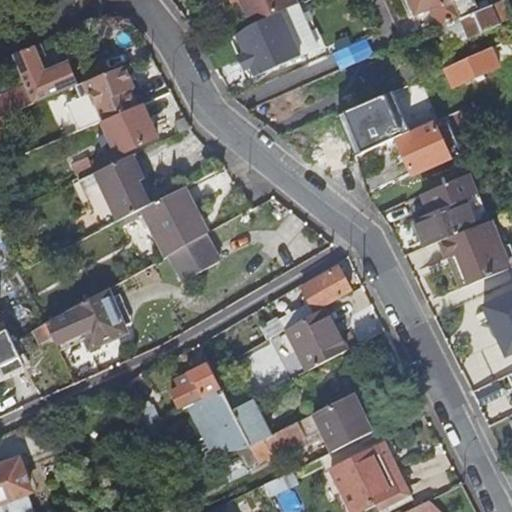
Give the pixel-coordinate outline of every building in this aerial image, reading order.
[(243,0),(254,25),(300,4),(298,0),(233,0),(235,3),(240,0),(243,0)] [(416,16),(409,0),(403,0),(411,18),(416,16)] [(435,8),(443,27),(480,10),(475,0),(409,0),(416,16),(435,8)] [(319,49),(300,4),(254,25),(250,26),(239,34),(256,75),(319,49)] [(443,27),(439,28),(448,48),(501,25),(493,5),(480,10),(443,27)] [(492,48),(511,38),(511,33),(490,44),(492,48)] [(256,75),(239,34),(232,39),(246,70),(252,76),(256,75)] [(33,50),(43,74),(48,72),(37,45),(31,47),(33,50)] [(13,55),(14,58),(33,50),(31,47),(13,55)] [(501,67),(492,48),(446,68),(455,88),(501,67)] [(21,74),(33,103),(76,86),(67,64),(48,72),(43,74),(33,50),(14,58),(21,74)] [(124,65),(80,83),(86,96),(90,95),(101,121),(102,121),(134,107),(127,91),(133,88),(124,65)] [(0,116),(33,103),(21,74),(0,81),(0,88),(2,95),(0,96),(0,116)] [(155,137),(140,105),(134,107),(102,121),(107,133),(97,137),(102,147),(111,143),(117,154),(155,137)] [(448,117),(436,122),(453,159),(464,154),(448,117)] [(190,129),(184,118),(176,123),(180,134),(190,129)] [(453,159),(436,122),(398,139),(414,177),(453,159)] [(136,154),(131,157),(143,180),(148,177),(136,154)] [(92,173),(109,165),(105,156),(88,163),(86,159),(71,166),(77,179),(92,173)] [(80,182),(104,229),(122,220),(144,209),(160,200),(148,177),(143,180),(131,157),(98,174),(80,182)] [(417,221),(428,248),(443,241),(479,227),(468,200),(480,195),(472,176),(423,195),(431,215),(417,221)] [(185,187),(181,190),(190,207),(194,204),(185,187)] [(160,200),(144,209),(146,212),(153,225),(168,256),(171,254),(207,235),(209,233),(194,204),(190,207),(181,190),(160,200)] [(491,222),(480,195),(468,200),(479,227),(491,222)] [(153,225),(146,212),(141,215),(147,227),(153,225)] [(479,227),(443,241),(452,260),(460,257),(473,285),(511,269),(511,267),(492,222),(479,227)] [(207,235),(171,254),(185,281),(221,261),(207,235)] [(464,289),(473,285),(460,257),(452,260),(464,289)] [(278,320),(284,330),(287,329),(318,311),(317,309),(351,289),(338,267),(304,286),(308,293),(303,296),(307,303),(278,320)] [(107,289),(50,321),(48,322),(49,324),(54,337),(56,336),(82,322),(91,338),(107,329),(110,336),(127,326),(107,289)] [(511,355),(511,294),(486,307),(508,357),(511,355)] [(334,333),(338,331),(325,307),(321,310),(334,333)] [(318,311),(287,329),(309,370),(348,350),(338,331),(334,333),(321,310),(318,311)] [(82,322),(56,336),(58,341),(85,327),(82,322)] [(54,337),(49,324),(34,331),(40,343),(54,337)] [(23,364),(6,328),(3,330),(1,325),(0,325),(0,363),(5,361),(9,371),(23,364)] [(107,329),(91,338),(95,344),(110,336),(107,329)] [(207,359),(212,370),(220,365),(215,355),(207,359)] [(362,369),(370,384),(394,371),(386,357),(362,369)] [(220,388),(208,364),(175,379),(179,388),(172,391),(180,407),(220,388)] [(232,410),(222,389),(193,403),(209,434),(205,436),(215,454),(215,455),(251,445),(263,439),(272,435),(256,405),(252,408),(248,401),(232,410)] [(367,434),(347,396),(314,413),(326,435),(334,450),(367,434)] [(136,410),(144,426),(152,423),(145,406),(136,410)] [(314,413),(297,422),(305,438),(304,439),(307,444),(326,435),(314,413)] [(272,435),(263,439),(271,455),(296,443),(304,439),(305,438),(297,422),(272,435)] [(307,444),(304,439),(296,443),(298,449),(307,444)] [(377,446),(332,467),(353,511),(354,511),(399,491),(408,487),(386,442),(377,446)] [(10,478),(24,473),(19,460),(4,465),(0,466),(0,473),(8,470),(10,478)] [(0,511),(32,511),(25,493),(31,491),(24,473),(10,478),(8,470),(0,473),(0,511)] [(112,480),(121,497),(134,491),(126,474),(112,480)] [(83,480),(96,509),(108,503),(94,476),(83,480)] [(441,511),(429,500),(403,511),(441,511)]
